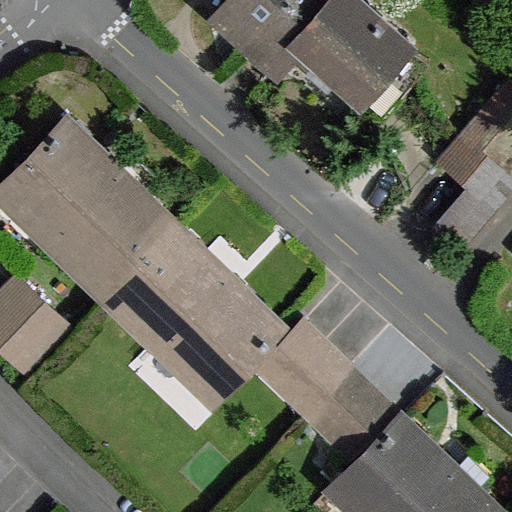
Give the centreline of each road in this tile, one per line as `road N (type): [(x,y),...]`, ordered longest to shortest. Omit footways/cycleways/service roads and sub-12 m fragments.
road 1 (residential): [(511,378),(78,0)]
road 2 (residential): [(112,511),(0,405)]
